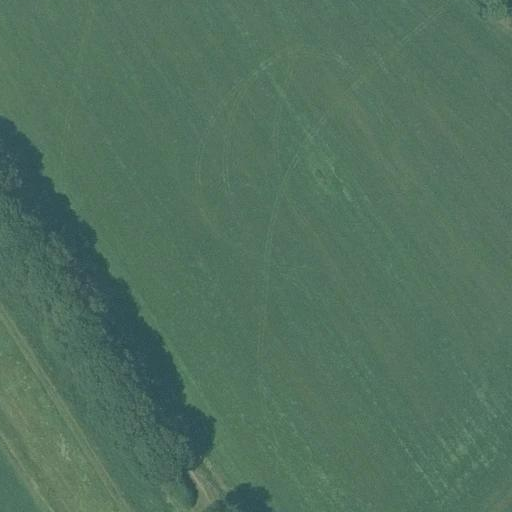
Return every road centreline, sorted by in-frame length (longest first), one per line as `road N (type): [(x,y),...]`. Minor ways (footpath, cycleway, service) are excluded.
road 1 (track): [(213,511),(0,188)]
road 2 (track): [(0,315),(123,511)]
